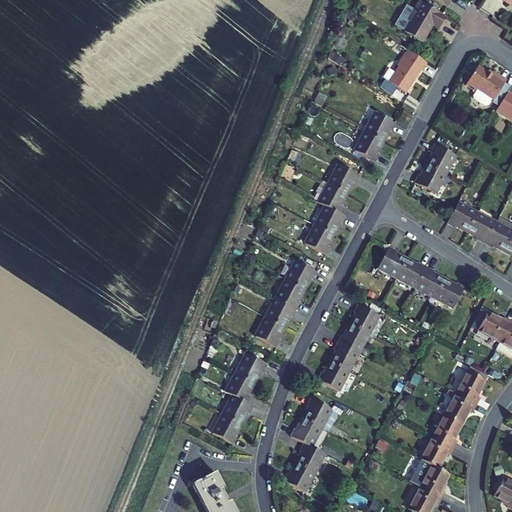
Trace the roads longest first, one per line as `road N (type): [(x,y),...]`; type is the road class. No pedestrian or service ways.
road 1 (residential): [(267,511),(264,455),(282,390),(377,206)]
road 2 (residential): [(377,206),(457,53),(480,42),(511,58)]
road 3 (residential): [(377,206),(511,291)]
road 4 (residential): [(511,391),(479,449),(476,511)]
